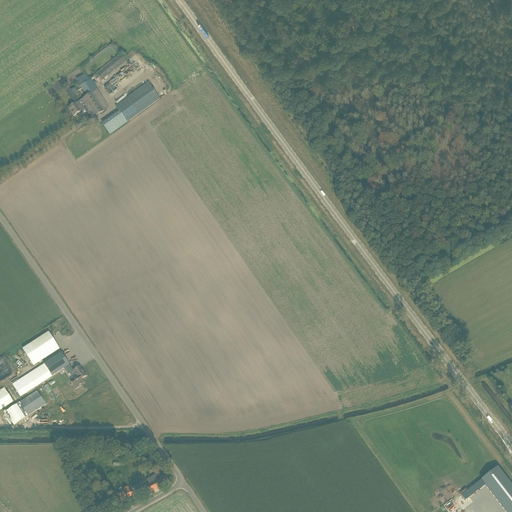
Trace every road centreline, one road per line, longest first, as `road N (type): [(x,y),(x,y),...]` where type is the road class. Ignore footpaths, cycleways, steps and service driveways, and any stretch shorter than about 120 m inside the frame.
road 1 (primary): [(511,445),(178,0)]
road 2 (track): [(511,215),(418,270),(288,89)]
road 3 (unclassified): [(181,481),(0,215)]
